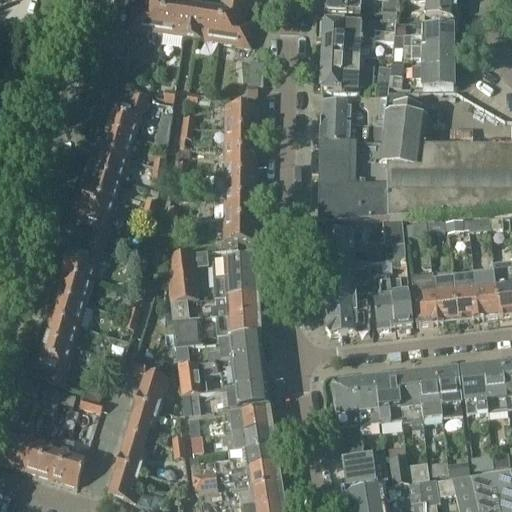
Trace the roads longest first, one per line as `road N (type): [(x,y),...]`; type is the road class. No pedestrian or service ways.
road 1 (residential): [(294,360),(283,160),(290,0)]
road 2 (tertiary): [(0,318),(98,0)]
road 3 (residential): [(511,334),(294,360)]
road 4 (residential): [(319,511),(294,360)]
